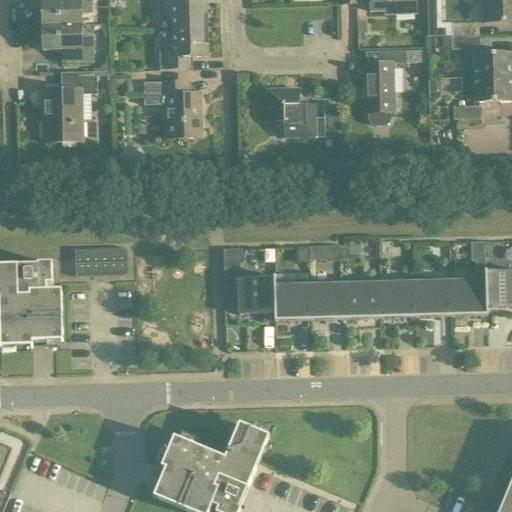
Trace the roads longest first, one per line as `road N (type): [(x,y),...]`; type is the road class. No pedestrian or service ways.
road 1 (residential): [(125,398),(392,391)]
road 2 (residential): [(334,61),(237,61),(236,0)]
road 3 (residential): [(0,401),(125,398)]
road 4 (residential): [(392,391),(511,387)]
